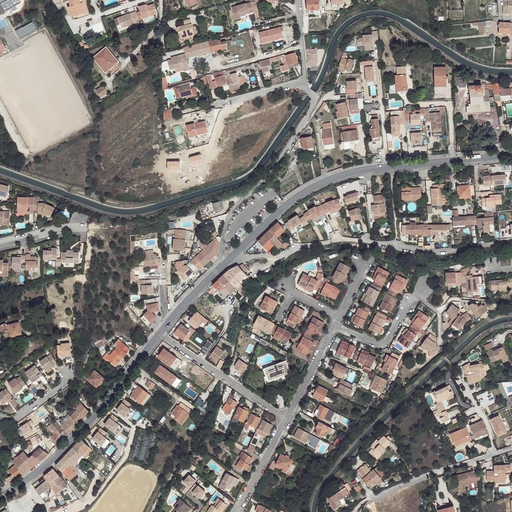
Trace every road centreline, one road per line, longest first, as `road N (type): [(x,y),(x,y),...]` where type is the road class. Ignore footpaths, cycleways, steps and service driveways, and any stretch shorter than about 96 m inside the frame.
road 1 (secondary): [(234,253),(293,199),(341,175),(511,154)]
road 2 (secondary): [(0,497),(95,416),(159,334)]
road 3 (residential): [(226,261),(229,213),(278,164),(314,104),(304,80)]
road 4 (residential): [(354,511),(428,474),(511,449)]
road 5 (residential): [(357,240),(455,249),(511,240)]
road 6 (residential): [(159,334),(285,419)]
road 7 (residential): [(334,325),(387,341),(422,275)]
